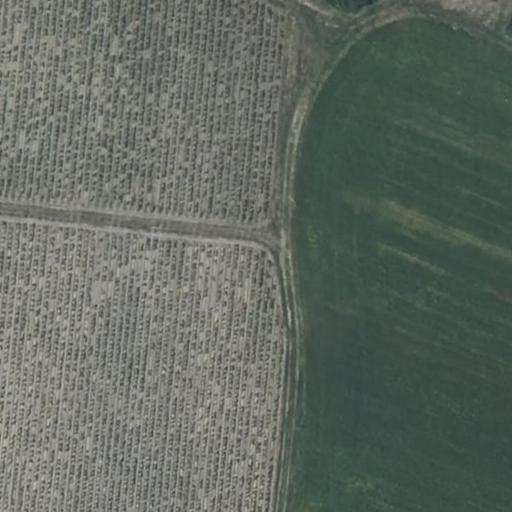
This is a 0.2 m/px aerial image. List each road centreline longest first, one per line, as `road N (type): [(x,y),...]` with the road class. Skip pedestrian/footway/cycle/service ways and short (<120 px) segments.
road 1 (track): [(278,511),(295,348),(279,239),(0,210)]
road 2 (track): [(279,239),(303,107),(356,32),(392,4),(511,41)]
